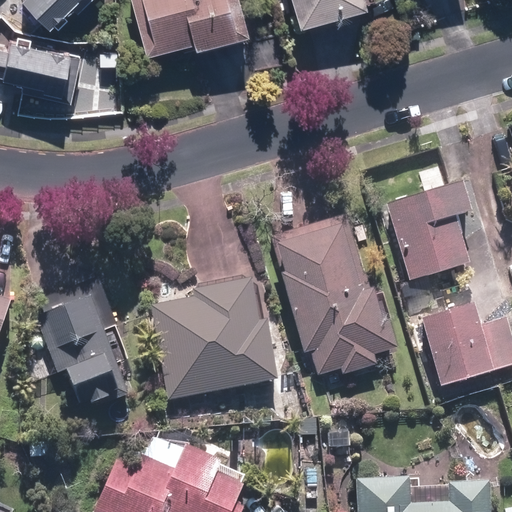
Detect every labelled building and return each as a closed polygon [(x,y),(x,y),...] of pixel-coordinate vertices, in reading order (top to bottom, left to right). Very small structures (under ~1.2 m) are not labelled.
[(27,0),(57,29),(85,0),(27,0)] [(138,0),(153,48),(202,32),(204,40),(255,25),(247,0),(138,0)] [(304,0),(310,17),(366,0),(304,0)] [(0,39),(0,72),(27,76),(22,110),(72,118),(84,41),(21,31),(19,43),(0,39)] [(466,180),(392,201),(414,275),(475,257),(461,209),(474,205),(466,180)] [(373,287),(350,212),(274,235),(309,348),(315,346),(323,371),(346,364),(348,368),(382,357),(379,349),(399,343),(381,284),(373,287)] [(155,300),(176,397),(287,374),(274,313),(268,314),(259,271),(196,285),(198,291),(155,300)] [(105,276),(37,299),(60,370),(77,364),(87,396),(97,392),(99,398),(118,392),(117,386),(130,382),(112,328),(121,325),(105,276)] [(0,344),(2,345),(18,295),(0,289),(0,344)] [(427,314),(446,381),(511,362),(511,325),(510,318),(490,323),(483,298),(427,314)] [(245,511),(250,503),(242,499),(252,477),(225,465),(230,453),(160,422),(141,464),(121,455),(96,509),(102,511),(245,511)] [(351,426),(325,426),(324,456),(351,456),(351,426)] [(363,476),(365,511),(498,511),(496,474),(455,477),(455,478),(417,481),(417,473),(363,476)]
